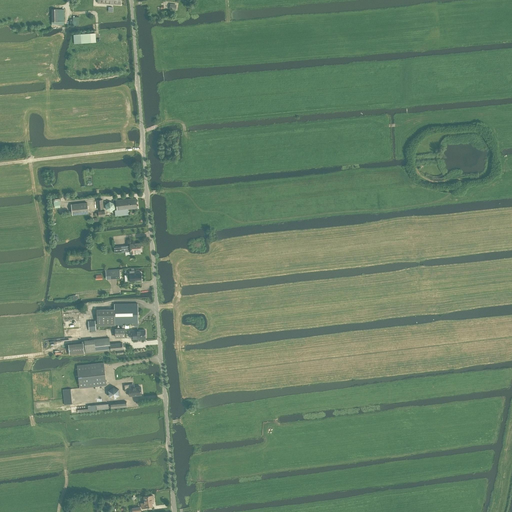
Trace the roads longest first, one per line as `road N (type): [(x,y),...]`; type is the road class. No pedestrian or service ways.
road 1 (tertiary): [(175,511),(129,0)]
road 2 (track): [(415,121),(193,139),(174,121),(141,131)]
road 3 (track): [(0,163),(143,148)]
